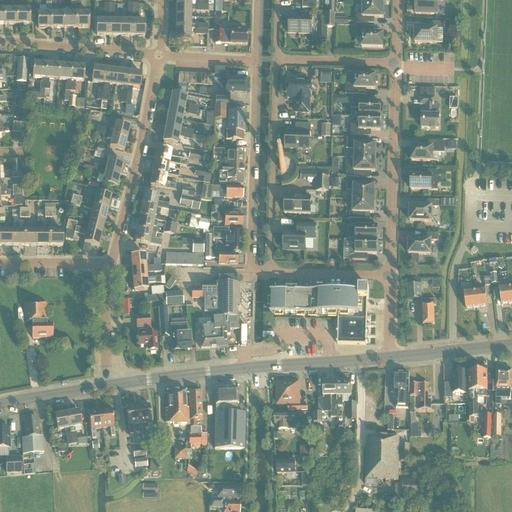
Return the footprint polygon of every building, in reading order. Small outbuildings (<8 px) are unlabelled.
[(4,25),(17,25),(16,0),(11,0),(12,6),(13,6),(13,9),(4,10),(4,25)] [(16,0),(17,25),(30,25),(30,9),(21,9),(21,6),(22,6),(21,0),(16,0)] [(51,2),(51,28),(63,28),(63,13),(55,13),(54,10),(56,10),(56,2),(55,0),(50,0),(50,2),(51,2)] [(63,28),(76,28),(76,2),(76,0),(71,0),(71,2),(71,9),(72,9),(72,13),(63,13),(63,28)] [(289,0),(303,1),(302,8),(317,9),(317,0),(289,0)] [(415,0),(416,1),(414,1),(414,7),(415,7),(415,14),(437,14),(438,0),(445,0),(415,0)] [(38,29),(51,28),(51,2),(50,2),(46,2),(46,10),(47,10),(47,13),(38,14),(38,29)] [(76,2),(76,28),(89,28),(89,13),(80,13),(80,9),(81,9),(81,2),(76,2)] [(109,36),(109,4),(104,4),(104,16),(105,16),(105,21),(97,21),(97,36),(109,36)] [(114,4),(109,4),(109,36),(121,36),(121,21),(114,21),(114,16),(114,4)] [(384,5),(364,4),(363,13),(357,13),(357,24),(372,25),(372,19),(384,19),(384,5)] [(133,21),(133,17),(133,5),(128,5),(128,16),(128,21),(121,21),(121,36),(132,36),(133,21)] [(208,11),(208,6),(176,6),(176,17),(191,18),(191,11),(208,11)] [(326,16),(326,27),(334,28),(334,16),(326,16)] [(191,25),(191,18),(176,17),(176,29),(191,29),(191,30),(196,30),(208,30),(208,25),(196,25),(191,25)] [(312,18),(289,17),(288,34),(312,34),(312,18)] [(133,21),(132,36),(145,36),(145,22),(133,21)] [(430,29),(415,29),(415,30),(413,30),(413,37),(415,37),(415,43),(436,44),(437,30),(444,30),(444,23),(430,22),(430,29)] [(362,39),(362,48),(383,49),(383,35),(371,34),(372,28),(357,28),(356,39),(362,39)] [(190,42),(191,30),(191,29),(176,29),(176,41),(190,42)] [(247,44),(247,31),(231,31),(222,31),(215,31),(215,44),(247,44)] [(17,77),(26,78),(27,60),(18,59),(17,77)] [(45,90),(47,64),(34,63),(32,79),(42,79),(42,83),(40,82),(40,89),(45,90)] [(59,65),(47,64),(45,90),(49,90),(50,90),(50,83),(49,83),(49,80),(58,80),(59,65)] [(59,65),(58,80),(67,81),(67,84),(65,84),(65,91),(70,92),(72,66),(59,65)] [(72,66),(70,92),(75,92),(75,85),(74,85),(74,82),(83,82),(85,67),(72,66)] [(94,68),(92,83),(104,84),(106,69),(94,68)] [(103,90),(102,101),(107,102),(109,85),(116,86),(118,71),(106,69),(104,84),(103,90)] [(118,71),(116,86),(123,87),(121,104),(126,104),(130,72),(118,71)] [(130,72),(126,104),(130,105),(132,88),(140,89),(141,74),(130,72)] [(352,84),(349,84),(346,84),(346,95),(366,96),(366,90),(375,90),(376,84),(378,84),(378,77),(376,77),(376,76),(353,75),(352,84)] [(246,92),(246,78),(233,77),(225,77),(225,91),(234,91),(234,92),(246,92)] [(319,81),(319,91),(328,91),(328,81),(319,81)] [(287,83),(287,98),(296,98),(296,103),(295,103),(295,113),(309,113),(309,99),(311,99),(311,84),(287,83)] [(418,88),(418,97),(431,98),(431,88),(418,88)] [(45,90),(40,89),(40,92),(27,91),(27,97),(44,98),(45,90)] [(172,94),(170,106),(184,109),(185,103),(187,96),(172,94)] [(229,94),(215,94),(215,103),(229,103),(229,94)] [(360,117),(381,118),(381,105),(369,105),(369,99),(354,98),(354,110),(360,110),(360,117)] [(438,129),(439,116),(435,116),(435,98),(419,98),(419,105),(426,105),(426,115),(421,115),(421,129),(438,129)] [(124,114),(133,115),(134,106),(126,105),(124,114)] [(226,105),(214,105),(214,119),(226,120),(226,105)] [(170,106),(167,118),(182,121),(184,109),(170,106)] [(244,132),(245,112),(229,112),(228,131),(226,131),(226,140),(242,140),(242,132),(244,132)] [(380,131),(381,118),(360,117),(357,117),(357,125),(351,125),(351,137),(368,137),(368,131),(380,131)] [(167,118),(165,130),(192,135),(193,130),(181,128),(182,121),(167,118)] [(98,127),(97,132),(127,139),(130,128),(115,124),(114,131),(109,130),(98,127)] [(296,132),(286,132),(285,149),(309,149),(310,133),(311,134),(311,125),(299,124),(298,131),(296,132)] [(331,125),(322,125),(322,137),(331,138),(331,125)] [(22,133),(22,128),(13,128),(12,133),(13,133),(12,144),(21,144),(22,133)] [(192,135),(165,130),(163,142),(177,145),(179,137),(191,140),(192,135)] [(127,139),(97,132),(95,136),(107,139),(111,140),(109,147),(124,151),(127,139)] [(352,158),(355,158),(375,159),(376,145),(364,145),(364,139),(347,138),(346,149),(352,150),(352,158)] [(423,142),(423,148),(411,148),(411,162),(432,162),(432,154),(444,154),(444,143),(423,142)] [(456,142),(448,142),(448,151),(456,151),(456,142)] [(213,163),(222,163),(243,164),(244,154),(227,154),(223,154),(224,148),(213,148),(213,154),(213,163)] [(157,149),(155,161),(170,164),(186,168),(187,161),(176,159),(178,153),(157,149)] [(85,151),(81,150),(79,156),(78,156),(76,163),(82,164),(84,157),(83,157),(85,151)] [(205,155),(190,152),(189,158),(204,161),(205,155)] [(375,159),(355,158),(354,167),(348,166),(348,178),(363,178),(363,172),(375,172),(375,159)] [(94,169),(120,175),(123,163),(108,159),(107,166),(103,165),(102,166),(95,164),(94,169)] [(20,160),(16,160),(11,160),(12,173),(21,172),(20,160)] [(155,161),(153,173),(167,177),(178,179),(180,173),(168,170),(170,164),(155,161)] [(221,173),(243,174),(243,164),(222,163),(221,173)] [(117,187),(120,175),(94,169),(87,167),(86,171),(100,175),(100,176),(104,177),(102,184),(117,187)] [(212,173),(195,169),(194,175),(204,177),(203,184),(210,185),(212,173)] [(422,177),(411,177),(410,191),(437,191),(438,171),(423,171),(422,177)] [(167,177),(153,173),(150,186),(164,189),(165,189),(176,191),(177,185),(166,182),(167,177)] [(243,184),(243,174),(221,173),(219,173),(219,177),(219,184),(227,184),(243,184)] [(181,178),(180,183),(190,186),(192,181),(181,178)] [(329,178),(317,178),(316,192),(328,192),(329,178)] [(353,191),(353,199),(374,200),(375,186),(365,186),(366,180),(348,180),(348,191),(353,191)] [(72,185),(69,191),(76,195),(79,189),(72,185)] [(243,198),(243,188),(226,188),(226,187),(213,187),(212,193),(220,194),(220,197),(226,198),(235,198),(243,198)] [(194,190),(183,188),(181,196),(192,198),(194,190)] [(200,190),(199,199),(206,200),(207,191),(200,190)] [(6,191),(0,191),(0,204),(0,205),(0,197),(10,197),(10,191),(6,191)] [(111,197),(96,193),(95,200),(88,199),(87,204),(93,206),(108,210),(111,197)] [(145,193),(142,205),(157,208),(157,209),(168,211),(169,205),(158,203),(159,196),(145,193)] [(200,201),(181,197),(179,205),(191,207),(190,210),(198,211),(200,201)] [(292,199),(285,199),(284,213),(310,214),(315,214),(316,207),(310,207),(311,198),(293,197),(292,199)] [(374,200),(353,199),(352,212),(350,212),(349,219),(362,219),(362,213),(374,214),(374,200)] [(456,200),(441,199),(441,211),(456,211),(456,200)] [(425,208),(410,207),(410,209),(408,209),(408,215),(410,215),(409,222),(431,222),(432,208),(439,208),(439,201),(425,201),(425,208)] [(166,223),(167,218),(161,217),(161,216),(156,215),(157,209),(157,208),(142,205),(140,218),(158,221),(166,223)] [(108,210),(93,206),(90,218),(105,222),(108,210)] [(232,210),(232,216),(232,215),(232,214),(218,214),(217,222),(225,222),(225,227),(231,227),(231,225),(242,226),(242,216),(242,210),(232,210)] [(87,230),(102,234),(105,222),(90,218),(88,225),(83,224),(81,229),(87,230)] [(140,218),(138,230),(156,234),(159,234),(160,229),(156,228),(158,221),(140,218)] [(210,221),(200,219),(197,229),(208,231),(210,221)] [(348,227),(348,241),(377,241),(378,228),(366,227),(366,221),(351,221),(351,227),(348,227)] [(166,223),(164,233),(175,236),(177,225),(166,223)] [(297,233),(284,233),(283,250),(305,251),(305,239),(315,239),(316,224),(298,224),(297,233)] [(24,226),(24,231),(25,231),(24,246),(37,246),(37,231),(30,231),(30,226),(24,226)] [(37,231),(37,246),(50,246),(50,226),(44,226),(44,231),(37,231)] [(55,226),(50,226),(50,246),(63,246),(63,231),(55,231),(55,226)] [(81,229),(76,228),(75,232),(74,233),(86,236),(84,243),(90,245),(99,247),(102,234),(87,230),(81,229)] [(241,252),(242,233),(231,232),(231,237),(230,237),(231,232),(229,232),(229,229),(213,229),(213,240),(226,240),(226,246),(231,246),(230,252),(241,252)] [(0,245),(12,246),(12,231),(0,230),(0,245)] [(156,234),(138,230),(135,242),(150,245),(161,247),(163,241),(155,239),(156,234)] [(25,231),(24,231),(12,231),(12,246),(24,246),(25,231)] [(424,241),(409,240),(409,242),(407,242),(407,248),(409,248),(408,255),(412,255),(411,263),(419,263),(419,255),(430,255),(431,241),(438,241),(438,234),(424,234),(424,241)] [(211,254),(211,242),(211,235),(205,235),(205,259),(218,259),(218,265),(226,265),(226,264),(238,264),(238,255),(218,255),(218,254),(211,254)] [(377,255),(377,241),(348,241),(344,240),(343,260),(365,261),(365,255),(377,255)] [(204,242),(192,241),(192,254),(203,254),(204,242)] [(203,266),(203,255),(166,254),(166,265),(203,266)] [(131,256),(132,268),(145,267),(144,255),(131,256)] [(132,268),(133,279),(146,278),(145,267),(132,268)] [(211,313),(211,325),(213,325),(213,328),(214,328),(215,347),(227,347),(226,334),(230,334),(230,330),(239,330),(239,313),(237,313),(237,307),(239,307),(239,283),(235,283),(236,276),(218,276),(218,283),(202,283),(202,290),(192,290),(192,298),(205,298),(205,313),(211,313)] [(146,278),(133,279),(134,291),(147,290),(147,284),(161,283),(161,277),(155,277),(155,278),(146,278)] [(176,281),(171,278),(165,287),(169,290),(176,281)] [(422,299),(422,284),(407,285),(407,300),(422,299)] [(501,304),(511,303),(510,288),(504,289),(504,286),(499,287),(500,289),(499,289),(501,304)] [(164,295),(163,287),(151,288),(152,296),(164,295)] [(358,293),(272,291),(271,313),(338,314),(338,332),(336,332),(336,333),(338,333),(337,342),(336,342),(336,343),(337,343),(337,344),(366,345),(366,344),(367,344),(367,343),(366,343),(366,333),(367,333),(366,333),(367,299),(368,299),(369,288),(358,288),(358,293)] [(474,293),(476,308),(487,306),(485,291),(484,291),(484,289),(479,290),(480,292),(474,293)] [(466,309),(476,308),(474,293),(469,293),(469,291),(464,292),(464,294),(466,309)] [(183,305),(182,292),(165,293),(166,306),(183,305)] [(423,326),(434,325),(434,306),(436,306),(436,300),(428,300),(422,300),(422,307),(423,326)] [(32,339),(52,338),(52,325),(46,325),(46,303),(24,303),(24,323),(32,323),(32,339)] [(160,326),(168,325),(167,307),(159,308),(160,326)] [(486,313),(478,314),(479,329),(487,329),(486,313)] [(149,316),(136,317),(137,329),(138,336),(137,336),(138,346),(147,346),(148,351),(157,351),(156,334),(151,335),(148,335),(147,328),(150,328),(149,316)] [(186,324),(185,324),(185,319),(171,320),(171,325),(170,326),(172,351),(191,349),(190,333),(187,333),(186,324)] [(213,325),(211,325),(199,326),(201,349),(215,347),(214,328),(213,328),(213,325)] [(511,370),(497,370),(496,381),(492,381),(492,392),(496,392),(496,399),(510,399),(511,370)] [(487,391),(486,371),(469,371),(470,405),(478,405),(478,398),(487,398),(487,391)] [(465,372),(452,372),(452,384),(445,384),(445,399),(453,398),(453,394),(466,394),(465,372)] [(409,374),(393,374),(392,393),(396,394),(396,409),(409,409),(409,394),(408,394),(409,374)] [(350,382),(336,383),(337,406),(343,406),(343,402),(348,402),(348,397),(350,397),(350,382)] [(278,390),(278,400),(278,404),(298,403),(298,383),(280,384),(281,390),(278,390)] [(319,413),(322,413),(331,412),(331,418),(337,418),(337,406),(336,383),(323,383),(323,398),(319,400),(319,413)] [(432,409),(432,400),(432,399),(429,399),(428,384),(410,384),(410,396),(418,396),(418,409),(432,409)] [(238,404),(238,389),(215,390),(216,404),(216,413),(215,413),(214,449),(244,450),(245,414),(237,414),(236,404),(238,404)] [(190,408),(190,421),(190,427),(197,427),(197,420),(202,420),(200,390),(189,391),(190,408)] [(190,421),(190,408),(187,409),(186,391),(167,391),(168,409),(165,410),(166,423),(172,423),(172,426),(190,425),(189,421),(190,421)] [(358,421),(358,403),(348,403),(348,421),(358,421)] [(149,405),(138,406),(140,424),(147,423),(149,432),(153,431),(149,405)] [(478,418),(478,405),(470,405),(469,405),(469,418),(478,418)] [(140,424),(138,406),(126,408),(130,434),(134,434),(133,424),(140,424)] [(112,410),(100,411),(102,428),(110,427),(111,436),(115,436),(112,410)] [(102,428),(100,411),(89,413),(92,439),(96,439),(95,429),(102,428)] [(79,412),(67,414),(72,445),(77,444),(77,446),(87,444),(86,437),(76,439),(74,427),(81,426),(79,412)] [(72,445),(67,414),(55,416),(57,430),(64,429),(67,446),(72,445)] [(296,414),(293,414),(275,414),(275,425),(279,425),(279,430),(285,430),(297,430),(297,427),(309,427),(309,418),(296,418),(296,414)] [(502,416),(493,415),(492,438),(501,438),(502,416)] [(491,416),(483,416),(483,439),(491,439),(491,416)] [(40,436),(37,418),(24,420),(26,438),(22,438),(25,475),(35,475),(33,454),(44,453),(42,436),(40,436)] [(418,432),(418,425),(411,425),(411,439),(421,438),(421,432),(418,432)] [(200,434),(200,427),(190,427),(190,444),(191,444),(191,448),(207,448),(207,434),(200,434)] [(0,429),(0,449),(10,449),(9,429),(0,429)] [(398,480),(399,437),(368,436),(367,451),(366,451),(365,480),(398,480)] [(410,445),(401,445),(401,463),(409,463),(410,445)] [(298,446),(298,455),(306,456),(306,446),(298,446)] [(146,457),(145,448),(133,450),(134,458),(146,457)] [(186,452),(186,450),(174,450),(175,460),(190,460),(190,452),(186,452)] [(22,474),(21,457),(5,458),(6,474),(22,474)] [(147,467),(146,459),(134,460),(135,468),(147,467)] [(296,462),(277,462),(277,474),(296,474),(296,462)] [(126,483),(125,475),(118,476),(119,485),(126,483)] [(421,481),(403,480),(402,497),(420,497),(421,481)] [(239,499),(239,488),(217,488),(217,499),(224,499),(224,502),(231,502),(231,499),(239,499)] [(239,511),(239,502),(224,502),(224,499),(211,499),(211,508),(223,508),(223,511),(239,511)]
